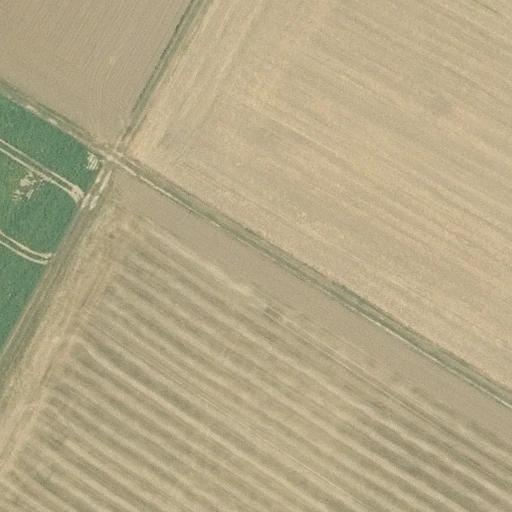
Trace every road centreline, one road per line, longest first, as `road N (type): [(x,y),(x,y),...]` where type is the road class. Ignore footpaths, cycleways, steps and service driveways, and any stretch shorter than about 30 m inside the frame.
road 1 (track): [(0,409),(128,167),(511,404)]
road 2 (track): [(0,88),(128,167),(222,0)]
